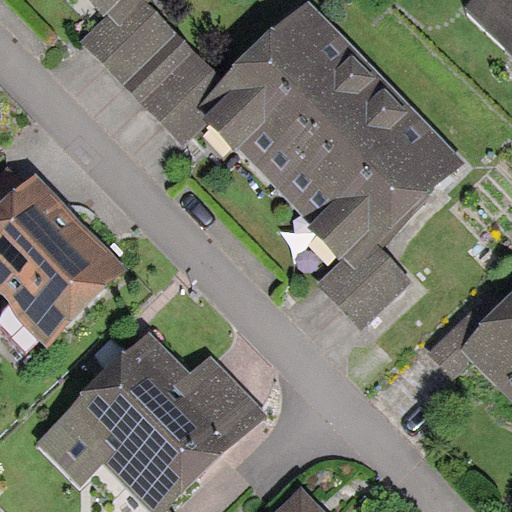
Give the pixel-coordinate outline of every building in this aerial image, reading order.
[(146,0),(92,0),(118,27),(146,0)] [(466,162),(309,0),(308,0),(197,107),(354,269),(466,162)] [(511,0),(467,0),(463,4),(511,51),(511,0)] [(112,273),(19,175),(0,192),(0,308),(35,345),(112,273)] [(511,300),(459,353),(511,406),(511,300)] [(187,367),(150,329),(35,438),(81,486),(106,462),(153,511),(164,511),(269,413),(207,348),(187,367)] [(327,511),(300,484),(271,511),(327,511)]
